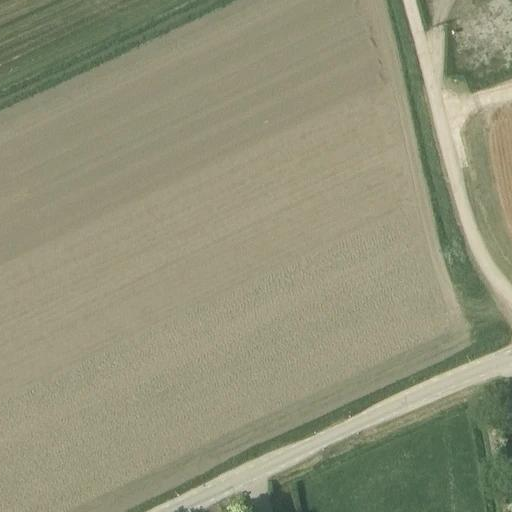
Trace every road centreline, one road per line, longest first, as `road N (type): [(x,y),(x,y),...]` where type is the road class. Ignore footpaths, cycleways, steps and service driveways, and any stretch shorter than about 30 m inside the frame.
road 1 (unclassified): [(511,360),(170,511)]
road 2 (unclassified): [(511,301),(467,228),(407,0)]
